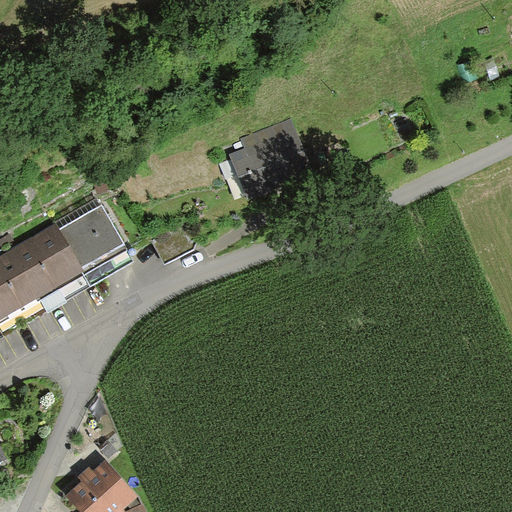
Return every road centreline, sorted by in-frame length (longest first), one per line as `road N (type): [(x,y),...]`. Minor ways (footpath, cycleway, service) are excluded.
road 1 (residential): [(99,322),(511,143)]
road 2 (residential): [(26,511),(99,322)]
